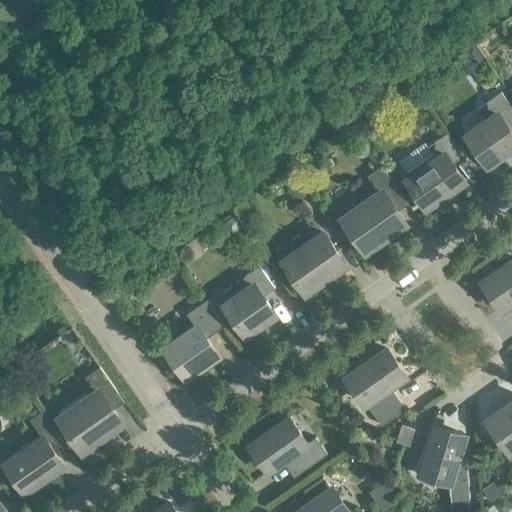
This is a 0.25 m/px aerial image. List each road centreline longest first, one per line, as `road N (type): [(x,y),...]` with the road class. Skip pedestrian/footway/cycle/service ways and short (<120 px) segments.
road 1 (residential): [(432,253),(496,350),(497,374),(475,389),(448,386),(381,288)]
road 2 (residential): [(179,430),(0,175)]
road 3 (residential): [(179,430),(381,288)]
road 4 (residential): [(66,511),(179,430)]
